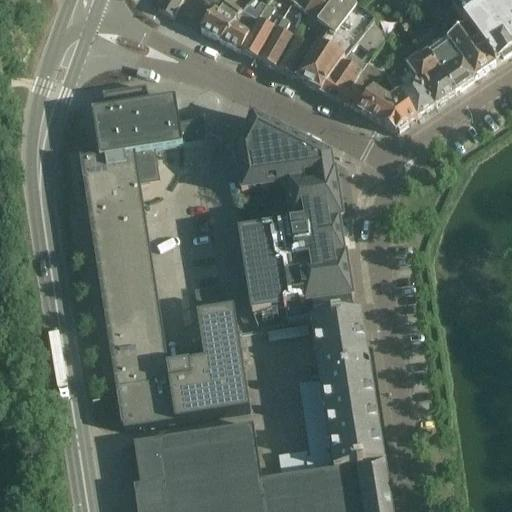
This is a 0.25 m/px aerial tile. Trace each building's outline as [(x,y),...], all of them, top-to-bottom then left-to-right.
[(152,0),(163,5),(158,14),(173,22),(185,0),(152,0)] [(311,59),(296,83),(321,96),(343,65),(373,26),(375,24),(350,5),(351,5),(348,2),(347,3),(343,0),(316,0),(305,14),(323,29),(330,35),(311,59)] [(469,31),(469,32),(496,70),(511,59),(511,9),(505,0),(465,0),(452,9),(469,31)] [(199,35),(219,45),(241,16),(227,6),(219,16),(215,14),(199,35)] [(247,8),(241,16),(219,45),(239,55),(257,24),(265,13),(259,10),(256,14),(247,8)] [(257,24),(239,55),(258,64),(281,26),(276,24),(272,31),(265,28),(275,12),(268,8),(265,13),(257,24)] [(281,26),(258,64),(277,74),(295,43),(292,42),(297,34),(292,31),(287,39),(280,35),(284,27),(281,26)] [(343,65),(321,96),(342,106),(361,76),(362,77),(368,68),(369,69),(387,44),(373,26),(343,65)] [(295,43),(277,74),(296,83),(311,59),(330,35),(323,29),(314,42),(310,50),(295,43)] [(469,32),(448,45),(451,50),(476,84),(496,70),(469,32)] [(444,54),(432,62),(432,63),(456,97),(476,84),(451,50),(448,45),(444,39),(438,43),(444,54)] [(404,65),(408,71),(411,75),(436,110),(456,97),(432,63),(432,62),(424,51),(404,65)] [(361,76),(342,106),(358,115),(359,114),(384,78),(369,69),(368,68),(362,77),(361,76)] [(396,78),(388,83),(398,98),(417,124),(436,110),(411,75),(400,83),(396,78)] [(359,114),(358,115),(396,138),(417,124),(398,98),(393,101),(391,104),(373,94),(384,78),(359,114)] [(114,382),(122,430),(123,430),(124,435),(250,415),(234,313),(197,319),(204,365),(168,371),(139,186),(149,185),(148,175),(156,173),(153,154),(201,146),(205,138),(203,124),(179,128),(175,101),(148,106),(146,91),(103,98),(105,112),(92,114),(99,160),(81,162),(81,160),(79,161),(85,194),(92,241),(89,241),(91,256),(94,255),(97,273),(93,273),(96,287),(99,287),(102,304),(98,305),(101,319),(104,318),(114,382)] [(290,228),(239,237),(252,319),(258,332),(310,323),(309,319),(351,312),(349,303),(353,302),(346,259),(345,259),(341,236),(339,224),(343,223),(335,176),(334,176),(331,162),(290,141),(253,122),(235,157),(242,199),(276,193),(285,192),(290,228)] [(306,461),(309,477),(384,466),(361,316),(310,324),(317,368),(308,370),(310,381),(319,380),(331,457),(306,461)] [(178,441),(126,449),(126,450),(127,450),(136,511),(391,511),(387,479),(384,466),(309,477),(262,485),(253,429),(178,441)]
